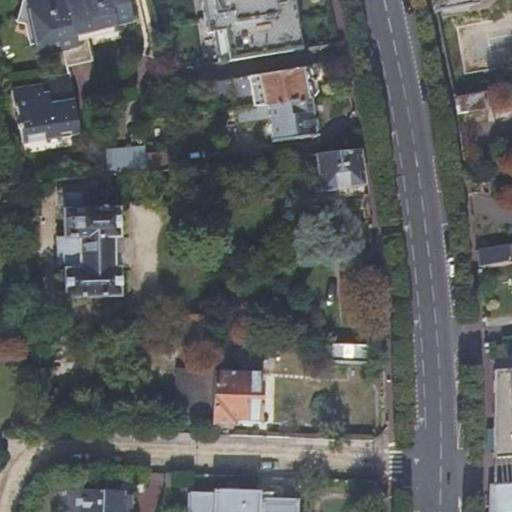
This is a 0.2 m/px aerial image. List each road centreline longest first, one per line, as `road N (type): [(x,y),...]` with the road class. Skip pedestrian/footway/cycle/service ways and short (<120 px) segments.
road 1 (primary): [(434,462),(434,306),(380,0)]
road 2 (residential): [(434,462),(61,446),(26,466),(8,511)]
